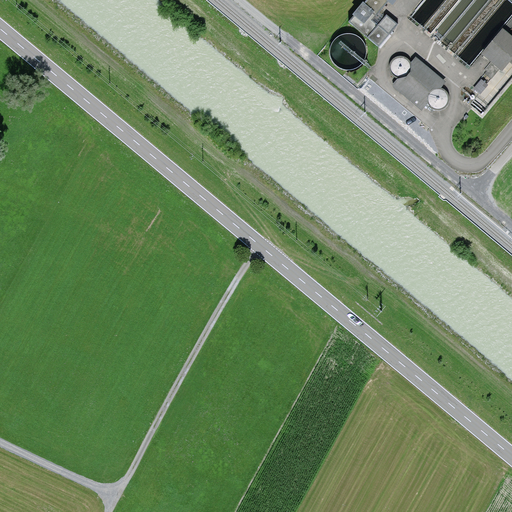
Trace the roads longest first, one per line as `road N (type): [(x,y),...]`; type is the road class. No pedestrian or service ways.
road 1 (primary): [(0,28),(511,456)]
road 2 (track): [(258,244),(108,511)]
road 3 (track): [(476,190),(238,0)]
road 4 (track): [(0,441),(116,496)]
